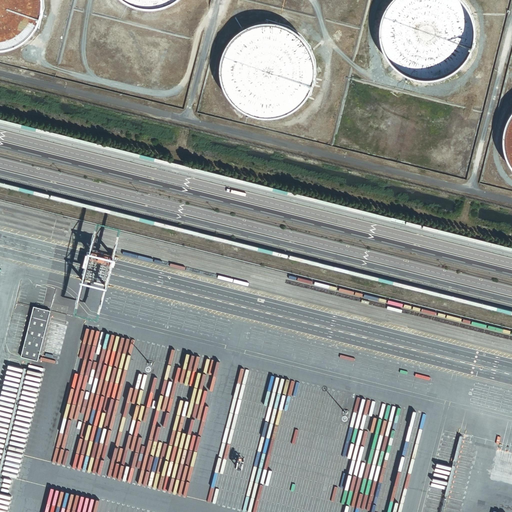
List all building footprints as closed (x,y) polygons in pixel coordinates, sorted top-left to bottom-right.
[(0,0),(0,52),(2,52),(6,52),(11,51),(16,49),(20,48),(24,45),(28,42),(31,40),(35,36),(37,33),(40,29),(42,25),(43,20),(45,15),(45,11),(46,7),(46,2),(45,0),(0,0)] [(120,0),(123,3),(128,5),(131,7),(136,9),(140,10),(145,11),(149,11),(154,11),(159,11),(164,10),(168,8),(172,7),(177,4),(180,2),(182,0),(120,0)] [(476,32),(475,27),(475,26),(475,22),(473,17),(471,12),(469,9),(467,5),(464,1),(462,0),(392,0),(390,3),(387,7),(385,12),(383,15),(382,20),(381,24),(380,29),(380,33),(380,38),(381,43),(382,47),(384,51),(386,56),(389,60),(391,63),(395,67),(398,70),(402,73),(406,75),(410,77),(415,79),(419,80),(424,80),(429,80),(434,80),(439,79),(443,78),(447,76),(451,74),(455,72),(459,69),(462,66),(466,62),(468,59),(471,54),(472,50),(474,46),(475,41),(476,37),(476,32)] [(298,33),(294,30),(290,28),(286,26),(281,24),(276,23),(272,23),(267,23),(263,23),(258,24),(253,26),(250,27),(245,30),(241,33),(238,35),(235,39),(232,42),(229,46),(227,49),(225,54),(224,58),(223,63),(223,67),(223,72),(223,77),(224,81),(225,85),(227,89),(229,94),(231,97),(234,101),(238,104),(242,108),(245,110),(249,112),(253,114),(257,115),(262,116),(266,117),(271,117),(276,117),(280,116),(285,114),(289,113),(293,111),(297,108),(301,105),(304,102),(307,99),(310,95),(312,90),(314,87),(315,83),(316,78),(317,73),(317,69),(316,64),(315,59),(314,55),(312,51),(310,46),(308,43),(305,39),(302,36),(298,33)] [(511,114),(509,119),(507,123),(506,127),(504,132),(504,136),(503,141),(503,145),(504,150),(505,155),(506,159),(508,163),(511,167),(511,169),(511,114)] [(39,360),(50,310),(34,306),(21,356),(39,360)]
